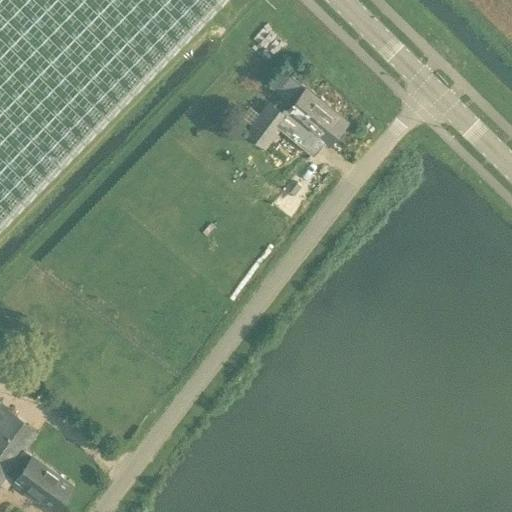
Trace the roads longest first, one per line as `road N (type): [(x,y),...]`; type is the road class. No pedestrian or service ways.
road 1 (unclassified): [(107,511),(355,175),(432,92)]
road 2 (tertiary): [(338,0),(432,92)]
